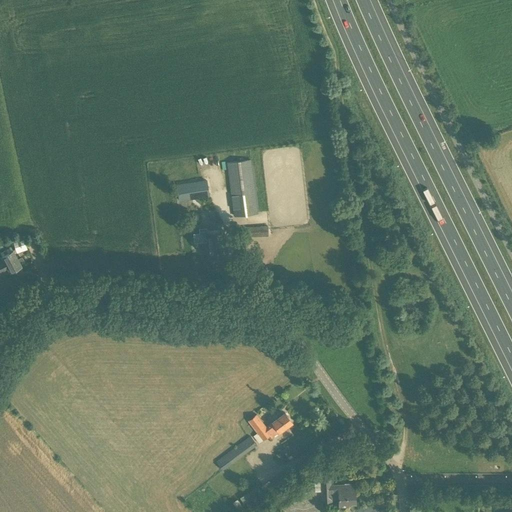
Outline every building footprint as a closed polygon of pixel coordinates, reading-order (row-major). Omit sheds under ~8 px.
[(250,160),(227,163),(233,217),(257,214),(250,160)] [(206,180),(176,185),(179,202),(209,197),(206,180)] [(267,226),(243,228),(243,238),(268,237),(267,226)] [(205,233),(193,234),(194,243),(207,241),(208,258),(225,257),(223,230),(205,232),(205,233)] [(23,240),(13,243),(17,253),(18,252),(25,250),(26,250),(23,240)] [(0,276),(21,265),(13,250),(0,256),(0,276)] [(256,415),(248,421),(256,430),(252,433),(259,443),(268,436),(270,439),(292,422),(285,412),(272,422),(273,422),(266,427),(256,415)] [(250,436),(216,462),(223,470),(227,467),(234,462),(256,445),(250,436)] [(281,452),(277,456),(283,464),(288,460),(281,452)] [(330,477),(320,478),(321,502),(331,501),(331,500),(338,500),(339,506),(347,505),(347,503),(355,502),(354,484),(331,485),(330,477)] [(309,485),(295,489),(298,499),(312,495),(309,485)] [(257,486),(238,498),(244,505),(261,493),(257,486)] [(293,491),(269,504),(272,511),(276,511),(298,501),(293,491)]
